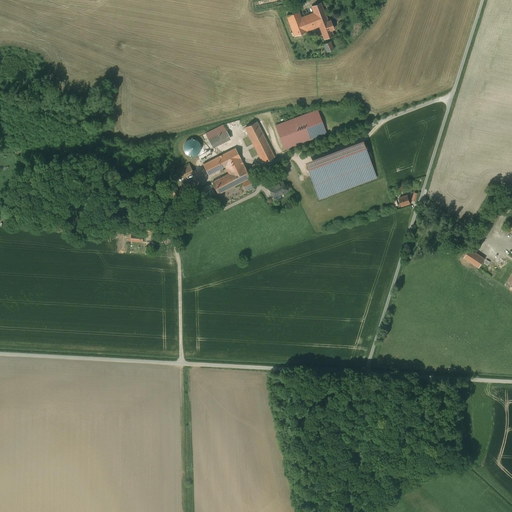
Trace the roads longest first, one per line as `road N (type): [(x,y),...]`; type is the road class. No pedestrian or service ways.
road 1 (unclassified): [(358,373),(482,0)]
road 2 (unclassified): [(0,353),(181,363)]
road 3 (unclassified): [(181,363),(358,373)]
road 4 (unclassified): [(358,373),(511,382)]
road 5 (unclassified): [(181,363),(180,232)]
